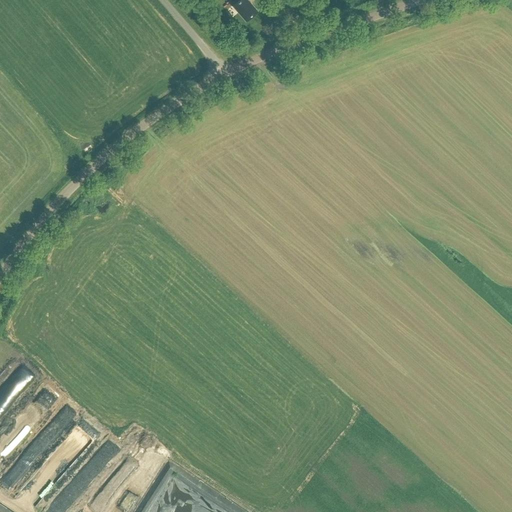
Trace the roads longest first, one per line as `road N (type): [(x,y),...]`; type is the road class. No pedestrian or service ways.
road 1 (unclassified): [(0,275),(42,216),(109,151),(225,74)]
road 2 (unclassified): [(225,74),(420,0)]
